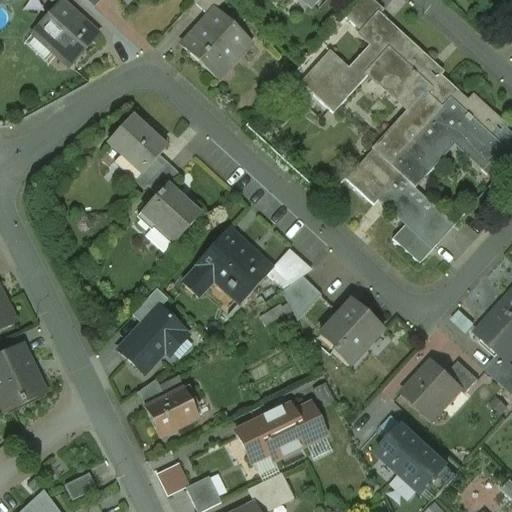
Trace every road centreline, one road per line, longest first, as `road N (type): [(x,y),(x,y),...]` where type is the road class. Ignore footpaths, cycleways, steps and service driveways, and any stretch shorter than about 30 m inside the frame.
road 1 (residential): [(511,226),(426,318),(151,67),(0,168)]
road 2 (residential): [(98,405),(14,233)]
road 3 (residential): [(0,476),(98,405)]
